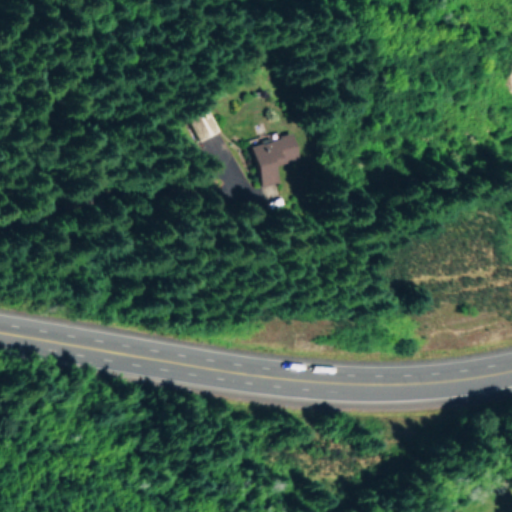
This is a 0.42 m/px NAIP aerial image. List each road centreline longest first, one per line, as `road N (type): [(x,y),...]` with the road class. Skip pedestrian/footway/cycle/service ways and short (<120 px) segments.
road 1 (trunk): [(355,384),(249,375),(0,331)]
road 2 (trunk): [(511,368),(405,385),(355,384)]
